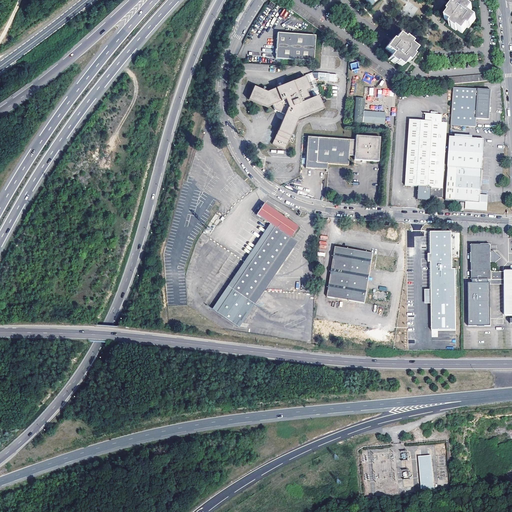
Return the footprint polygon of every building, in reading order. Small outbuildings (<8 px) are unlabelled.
[(459,1),(454,7),(452,6),(447,12),(448,14),(444,19),(450,23),(449,26),(456,30),(457,29),(462,33),(467,27),(468,28),(472,24),(475,19),(469,13),(472,9),(465,4),(464,5),(459,1)] [(285,18),(289,12),(283,9),(280,16),(285,18)] [(312,16),(308,22),(342,47),(346,42),(312,16)] [(315,36),(277,33),(275,58),(314,61),(315,36)] [(404,38),(398,34),(393,40),(392,39),(385,49),(392,54),(388,59),(395,64),(396,63),(401,67),(406,61),(408,62),(410,59),(413,55),(412,54),(416,48),(410,44),(411,42),(405,37),(404,38)] [(357,49),(352,55),(383,77),(390,82),(394,77),(357,49)] [(358,62),(350,63),(351,70),(359,69),(358,62)] [(370,84),(374,77),(366,73),(362,80),(370,84)] [(489,74),(428,79),(429,86),(490,81),(489,74)] [(286,111),(284,114),(272,144),(285,149),(297,120),(323,109),(318,96),(310,99),(306,91),(310,90),(305,76),(266,92),(254,87),(248,100),(267,107),(272,105),(279,108),(278,109),(283,111),(284,110),(286,111)] [(489,91),(453,88),(451,126),(475,127),(476,119),(487,120),(489,91)] [(279,108),(272,105),(274,110),(284,114),(286,111),(284,110),(283,111),(278,109),(279,108)] [(385,113),(363,111),(363,122),(384,124),(385,113)] [(424,121),(410,120),(405,186),(418,187),(420,187),(420,196),(427,197),(424,199),(426,201),(430,201),(431,197),(442,198),(447,123),(432,122),(432,119),(424,118),(424,121)] [(355,140),(307,137),(305,168),(327,169),(327,164),(348,165),(349,155),(354,156),(354,160),(378,162),(380,137),(355,136),(355,140)] [(450,137),(448,163),(482,166),(484,139),(450,137)] [(482,166),(448,163),(446,200),(467,202),(466,208),(485,209),(486,196),(480,196),(482,166)] [(418,201),(426,201),(424,199),(427,197),(420,196),(420,187),(418,187),(418,201)] [(275,228),(217,312),(237,326),(295,241),(290,237),(291,236),(291,237),(298,227),(264,204),(256,215),(270,224),(275,228)] [(212,309),(217,312),(275,228),(270,224),(212,309)] [(400,230),(347,230),(347,257),(400,257),(400,230)] [(452,231),(430,231),(430,253),(428,253),(428,262),(430,262),(431,289),(431,303),(431,330),(456,330),(455,268),(452,268),(452,231)] [(500,280),(500,272),(491,272),(490,245),(471,245),(471,281),(472,281),(488,281),(500,280)] [(400,275),(336,275),(336,304),(362,304),(362,339),(377,339),(377,342),(391,342),(400,283),(400,275)] [(488,285),(472,285),(470,285),(470,325),(489,325),(488,285)] [(431,457),(419,458),(422,492),(435,490),(431,457)]
